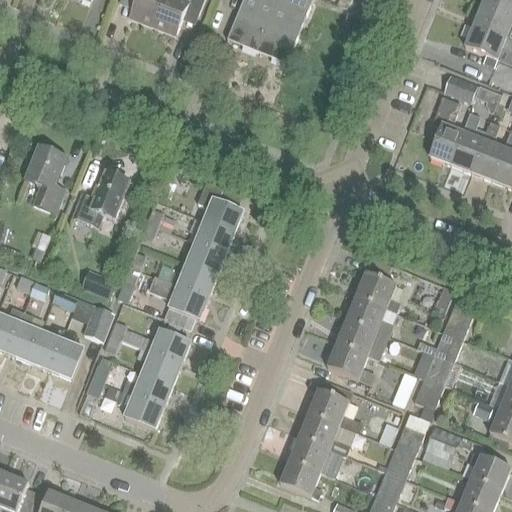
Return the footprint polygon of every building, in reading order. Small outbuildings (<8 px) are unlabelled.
[(130,22),(153,31),(165,0),(137,0),(138,1),(130,22)] [(165,0),(153,31),(176,40),(187,13),(199,18),(205,0),(165,0)] [(244,0),(227,44),(287,68),(314,0),(244,0)] [(511,0),(485,0),(482,10),(511,22),(511,0)] [(511,22),(482,10),(473,30),(505,43),(506,43),(511,45),(511,22)] [(511,45),(506,43),(505,43),(473,30),(465,51),(497,65),(502,53),(511,56),(511,45)] [(444,97),(471,108),(479,90),(452,79),(444,97)] [(478,103),(487,107),(491,95),(483,92),(478,103)] [(463,137),(451,133),(460,108),(441,101),(431,129),(441,132),(430,162),(451,170),(463,137)] [(484,145),(483,145),(472,140),(479,122),(470,119),(463,137),(451,170),(471,178),(484,145)] [(483,145),(484,145),(471,178),(491,186),(504,153),(503,152),(493,148),(500,130),(490,126),(483,145)] [(511,134),(510,134),(503,152),(504,153),(491,186),(511,193),(511,134)] [(67,161),(39,150),(25,184),(41,190),(33,209),(56,218),(66,194),(55,190),(67,161)] [(82,199),(73,221),(98,231),(103,219),(114,224),(123,202),(131,205),(137,190),(107,177),(100,193),(98,192),(93,203),(82,199)] [(170,203),(176,189),(165,185),(159,199),(170,203)] [(198,207),(209,212),(204,225),(235,238),(244,215),(218,205),(223,192),(207,186),(198,207)] [(153,214),(148,227),(159,232),(164,219),(153,214)] [(188,244),(195,247),(226,259),(235,238),(204,225),(204,226),(194,222),(188,234),(191,236),(188,244)] [(153,246),(159,232),(148,227),(142,241),(153,246)] [(195,247),(186,269),(217,281),(226,259),(195,247)] [(147,261),(136,257),(130,272),(141,276),(147,261)] [(209,302),(217,281),(186,269),(178,290),(209,302)] [(128,307),(141,276),(130,272),(125,285),(117,303),(128,307)] [(108,303),(115,285),(89,275),(82,293),(108,303)] [(397,290),(366,277),(356,301),(387,314),(396,318),(400,308),(391,305),(397,290)] [(16,292),(31,298),(35,287),(21,281),(16,292)] [(200,325),(209,302),(178,290),(155,281),(149,296),(172,305),(164,324),(190,334),(195,323),(200,325)] [(35,287),(31,298),(45,303),(49,293),(35,287)] [(53,307),(60,309),(74,315),(78,304),(57,296),(53,307)] [(381,328),(387,314),(356,301),(347,325),(378,337),(378,338),(387,341),(391,332),(381,328)] [(114,319),(95,311),(83,339),(102,347),(114,319)] [(0,355),(7,358),(23,316),(12,312),(8,323),(0,319),(0,355)] [(453,341),(453,340),(463,317),(452,313),(443,336),(453,341)] [(7,358),(28,367),(40,336),(30,332),(34,321),(23,316),(7,358)] [(463,344),(472,321),(463,317),(453,340),(463,344)] [(347,325),(337,348),(368,361),(378,365),(382,355),(387,341),(378,338),(378,337),(347,325)] [(116,326),(111,341),(121,345),(127,331),(116,326)] [(50,375),(66,335),(55,330),(51,340),(40,336),(28,367),(50,375)] [(155,346),(146,342),(142,352),(182,369),(191,347),(160,334),(155,346)] [(78,339),(66,335),(50,375),(72,384),(84,354),(74,350),(78,339)] [(443,364),(444,363),(453,341),(443,336),(436,353),(433,360),(443,364)] [(453,368),(463,344),(453,340),(453,341),(444,363),(453,368)] [(121,345),(111,341),(105,354),(116,359),(121,345)] [(420,346),(417,353),(433,360),(436,353),(420,346)] [(337,348),(327,373),(371,390),(376,379),(363,374),(368,361),(337,348)] [(173,391),(182,369),(142,352),(137,364),(147,367),(142,378),(173,391)] [(433,360),(424,383),(434,387),(443,364),(433,360)] [(444,363),(443,364),(434,387),(444,391),(453,368),(444,363)] [(99,369),(93,384),(104,389),(110,373),(99,369)] [(142,378),(134,400),(164,413),(173,391),(142,378)] [(434,387),(424,383),(414,407),(424,411),(434,387)] [(93,384),(87,398),(98,402),(104,389),(93,384)] [(444,391),(434,387),(424,411),(434,415),(444,391)] [(505,401),(500,414),(511,419),(511,392),(509,391),(503,388),(499,398),(505,401)] [(309,418),(340,431),(359,438),(363,428),(344,421),(349,407),(318,394),(309,418)] [(155,434),(163,415),(164,413),(134,400),(133,400),(125,397),(122,405),(130,409),(125,422),(155,434)] [(407,404),(395,399),(392,407),(404,412),(407,404)] [(489,422),(493,414),(478,407),(473,418),(488,425),(489,422)] [(436,416),(424,411),(420,421),(431,426),(436,416)] [(511,447),(511,419),(500,414),(494,412),(493,414),(489,422),(495,424),(490,438),(511,447)] [(340,431),(309,418),(299,442),(330,454),(331,453),(347,460),(350,451),(334,444),(340,431)] [(395,454),(405,458),(414,434),(405,430),(395,454)] [(448,473),(461,441),(435,431),(422,462),(448,473)] [(415,461),(424,438),(414,434),(405,458),(415,461)] [(321,477),(328,480),(331,471),(324,469),(330,454),(299,442),(290,465),(321,478),(321,477)] [(405,458),(395,454),(386,477),(395,481),(405,458)] [(405,485),(415,461),(405,458),(395,481),(405,485)] [(502,497),(511,473),(481,460),(471,484),(502,497)] [(315,493),(321,478),(290,465),(280,489),(318,504),(321,495),(315,493)] [(386,504),(395,481),(386,477),(376,500),(386,504)] [(18,511),(29,488),(4,478),(0,488),(0,511),(18,511)] [(386,504),(396,508),(405,485),(395,481),(386,504)] [(461,507),(472,511),(495,511),(502,497),(471,484),(461,507)] [(70,511),(73,505),(49,496),(42,511),(32,508),(30,511),(70,511)] [(382,511),(386,504),(376,500),(371,511),(382,511)] [(443,511),(444,511),(472,511),(461,507),(448,501),(443,511)]
